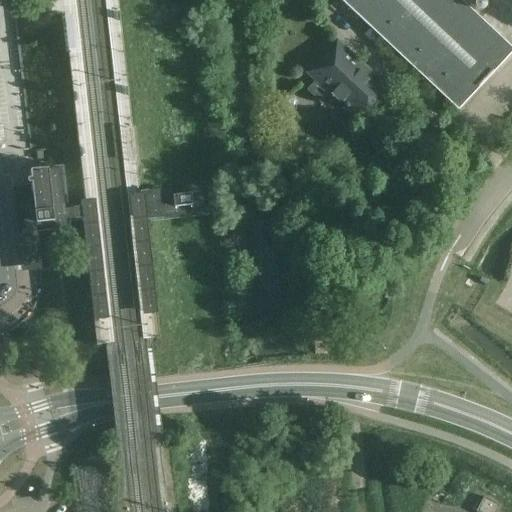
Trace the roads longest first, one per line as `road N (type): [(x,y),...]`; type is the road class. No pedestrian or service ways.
road 1 (tertiary): [(511,438),(408,397),(357,391),(253,390),(74,409)]
road 2 (track): [(357,391),(364,511)]
